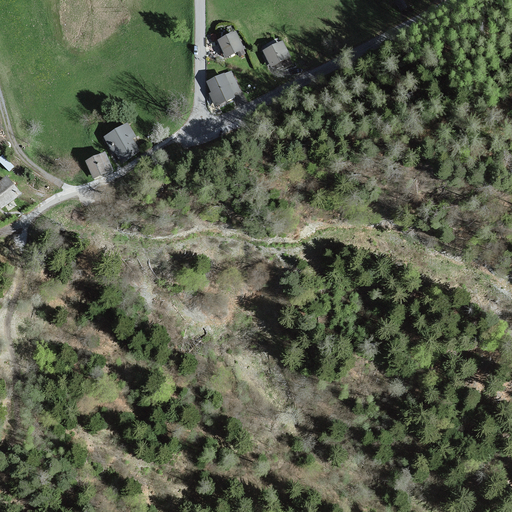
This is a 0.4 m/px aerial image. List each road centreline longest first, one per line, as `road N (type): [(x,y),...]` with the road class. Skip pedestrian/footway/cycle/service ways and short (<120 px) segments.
road 1 (residential): [(448,0),(222,118),(197,121)]
road 2 (track): [(18,224),(70,193),(15,148),(0,97)]
road 3 (residential): [(70,193),(197,121)]
road 4 (residential): [(197,121),(199,0)]
